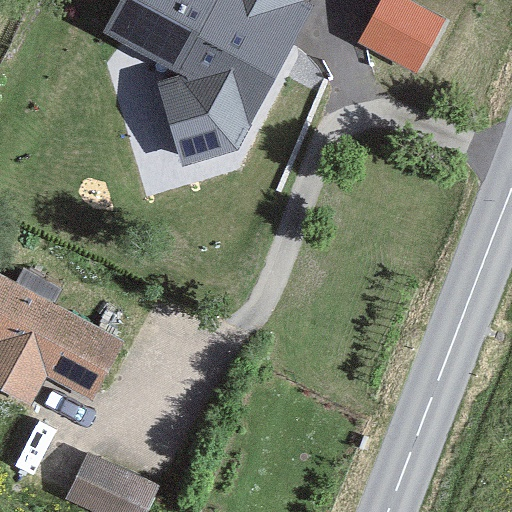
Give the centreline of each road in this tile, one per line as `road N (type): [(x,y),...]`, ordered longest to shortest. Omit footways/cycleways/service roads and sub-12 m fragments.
road 1 (secondary): [(386,511),(511,185)]
road 2 (unknown): [(368,121),(229,33)]
